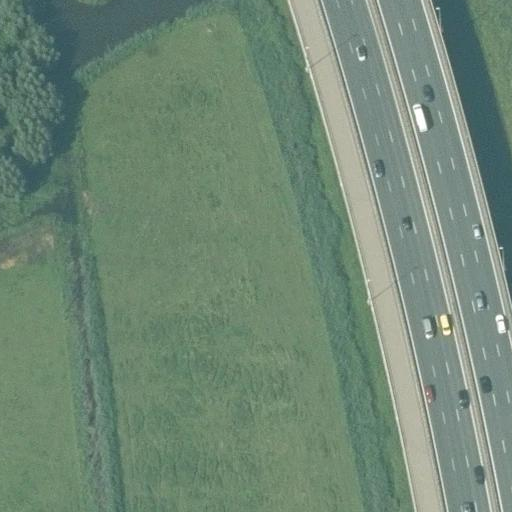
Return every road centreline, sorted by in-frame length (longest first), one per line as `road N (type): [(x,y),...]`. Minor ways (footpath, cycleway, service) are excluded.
road 1 (motorway): [(340,0),(418,283),(465,511)]
road 2 (unclassified): [(425,511),(361,220),(300,0)]
road 3 (motorway): [(511,471),(394,0)]
